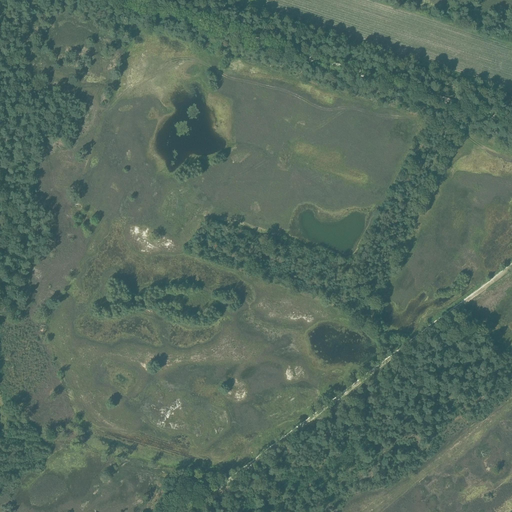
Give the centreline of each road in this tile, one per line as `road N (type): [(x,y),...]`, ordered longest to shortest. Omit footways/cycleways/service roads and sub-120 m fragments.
road 1 (track): [(184,511),(511,266)]
road 2 (tertiary): [(511,119),(139,0)]
